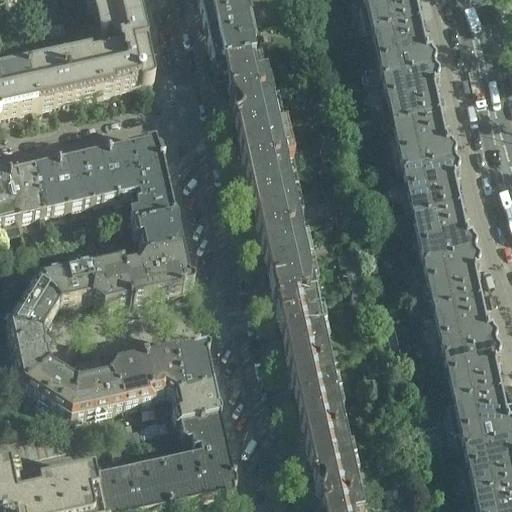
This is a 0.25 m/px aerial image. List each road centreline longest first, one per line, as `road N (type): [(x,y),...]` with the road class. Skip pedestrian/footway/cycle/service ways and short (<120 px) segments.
road 1 (residential): [(192,122),(282,511)]
road 2 (secondary): [(465,0),(511,206)]
road 3 (residential): [(192,122),(0,164)]
road 4 (residential): [(166,0),(192,122)]
